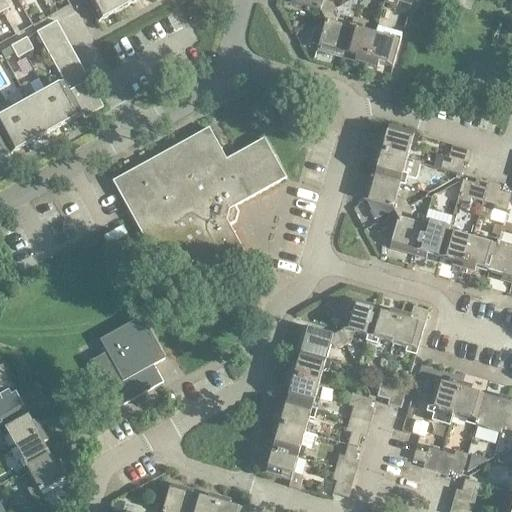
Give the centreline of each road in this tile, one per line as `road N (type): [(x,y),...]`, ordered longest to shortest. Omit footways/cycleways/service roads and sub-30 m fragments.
road 1 (residential): [(86,511),(99,475),(252,390),(273,309),(317,263),(356,115)]
road 2 (residential): [(356,115),(499,154),(511,143)]
road 3 (residential): [(0,205),(134,135)]
road 4 (residential): [(356,115),(345,98),(232,68)]
road 5 (residential): [(134,135),(71,20)]
road 6 (residential): [(232,68),(217,91),(134,135)]
